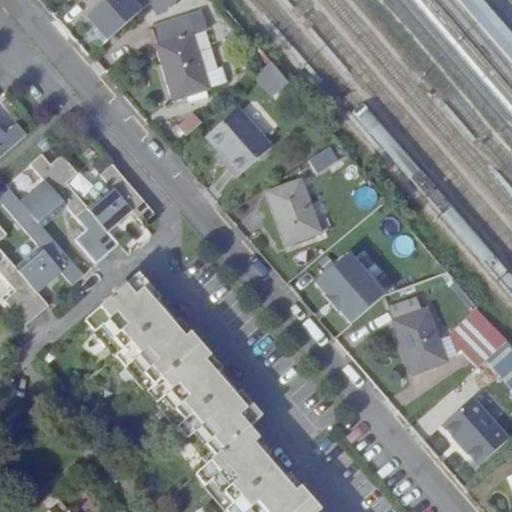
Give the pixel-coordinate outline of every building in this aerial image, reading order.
[(108,0),(77,28),(98,51),(138,15),(124,0),(108,0)] [(462,0),(511,57),(511,42),(475,0),(462,0)] [(202,34),(193,10),(138,30),(163,108),(219,89),(213,71),(195,77),(183,40),(202,34)] [(280,89),(267,73),(253,86),(266,101),(280,89)] [(227,122),(196,151),(208,165),(217,175),(215,178),(226,191),(261,160),(227,122)] [(0,162),(24,143),(8,125),(0,131),(0,162)] [(183,129),(168,142),(176,151),(190,137),(183,129)] [(333,148),(309,161),(317,176),(341,163),(333,148)] [(138,225),(153,212),(110,162),(95,174),(107,188),(84,208),(67,189),(80,178),(62,156),(50,166),(43,158),(28,171),(42,188),(22,205),(16,198),(1,210),(36,250),(14,269),(0,252),(0,248),(9,242),(0,231),(0,346),(1,347),(13,337),(0,321),(0,279),(14,296),(4,304),(23,326),(47,306),(38,296),(60,277),(69,287),(82,276),(43,231),(63,214),(81,235),(74,241),(94,264),(115,246),(106,235),(130,215),(138,225)] [(208,165),(205,168),(215,178),(217,175),(208,165)] [(310,234),(298,193),(263,203),(279,256),(318,245),(315,233),(310,234)] [(389,302),(352,262),(320,291),(333,304),(331,306),(343,319),(345,318),(357,331),(389,302)] [(320,511),(289,476),(285,479),(264,455),(268,452),(249,430),(260,421),(243,401),(240,404),(220,381),(224,378),(177,324),(174,327),(156,305),(158,303),(137,279),(85,324),(207,467),(196,477),(225,511),(320,511)] [(420,297),(392,307),(415,374),(450,362),(432,308),(425,311),(420,297)] [(484,316),(462,334),(473,347),(478,342),(490,356),(492,359),(508,346),(484,316)] [(490,356),(478,342),(473,347),(468,351),(479,365),(490,356)] [(492,359),(511,382),(511,350),(508,346),(492,359)] [(481,462),(511,435),(475,394),(445,421),(459,437),(461,435),(468,443),(466,445),(481,462)]
